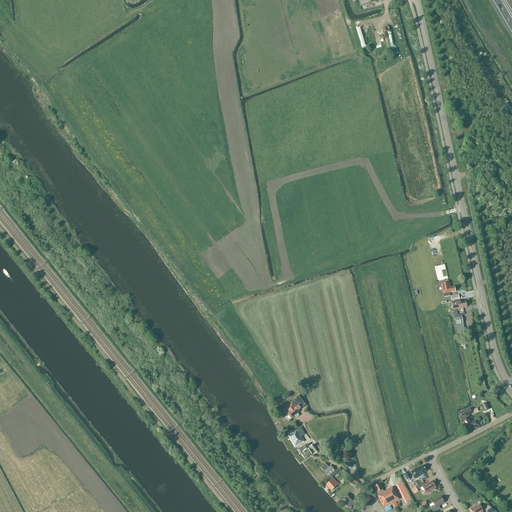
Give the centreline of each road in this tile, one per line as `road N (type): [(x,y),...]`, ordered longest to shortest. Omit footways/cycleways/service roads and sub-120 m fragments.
road 1 (tertiary): [(511,387),(493,349),(417,0)]
road 2 (track): [(230,511),(0,228)]
road 3 (residential): [(431,457),(363,483),(326,457),(302,426)]
